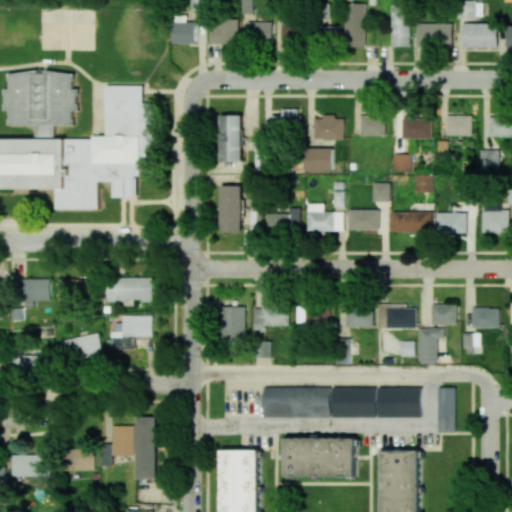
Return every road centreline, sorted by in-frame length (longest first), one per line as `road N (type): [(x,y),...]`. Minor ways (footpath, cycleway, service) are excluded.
road 1 (residential): [(191,511),(197,85)]
road 2 (residential): [(191,269),(511,269)]
road 3 (residential): [(197,85),(511,79)]
road 4 (residential): [(0,418),(46,416),(126,386),(191,385)]
road 5 (residential): [(0,243),(191,243)]
